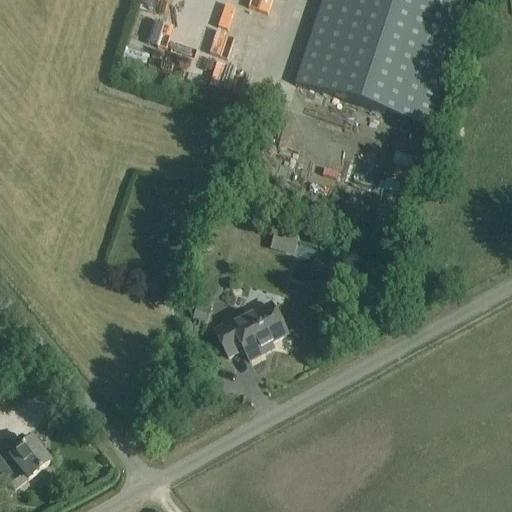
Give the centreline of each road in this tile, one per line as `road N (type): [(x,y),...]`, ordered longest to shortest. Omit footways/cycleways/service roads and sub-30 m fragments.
road 1 (unclassified): [(149,484),(511,284)]
road 2 (unclassified): [(149,484),(0,296)]
